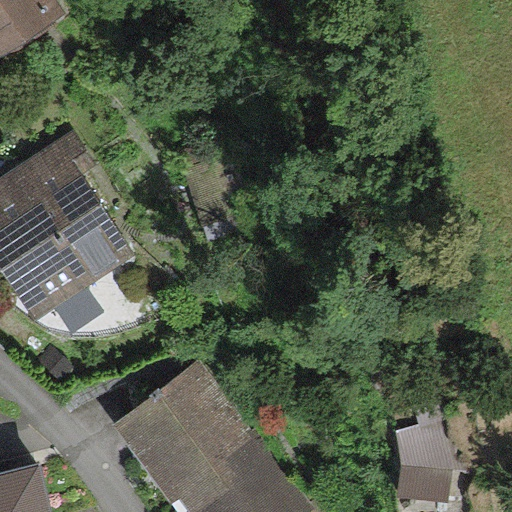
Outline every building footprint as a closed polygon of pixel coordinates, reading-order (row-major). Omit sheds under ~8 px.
[(0,0),(0,37),(51,4),(48,0),(0,0)] [(0,316),(124,254),(72,152),(0,189),(0,316)] [(295,511),(303,506),(196,364),(126,416),(197,511),(295,511)] [(401,425),(404,502),(453,501),(450,424),(401,425)] [(0,511),(49,511),(37,455),(0,463),(0,511)]
